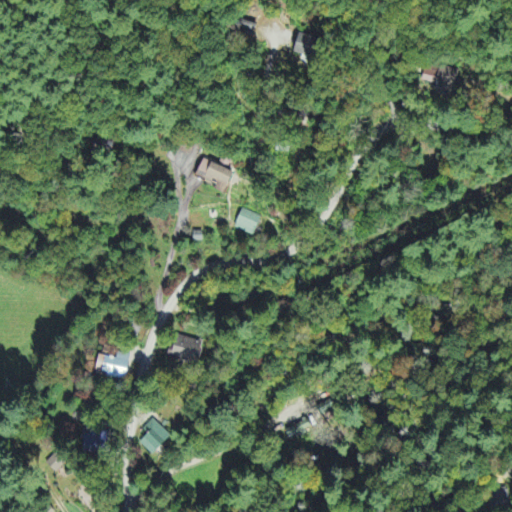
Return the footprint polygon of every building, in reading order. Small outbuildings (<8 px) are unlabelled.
[(315,61),(321,42),(301,35),(294,54),(315,61)] [(456,91),(460,73),(440,68),(438,75),(425,72),(422,83),(456,91)] [(197,180),(218,187),(216,192),(227,195),(234,172),(203,162),(197,180)] [(235,230),(254,238),(262,219),(243,211),(235,230)] [(170,359),(198,364),(203,342),(175,337),(170,359)] [(99,357),(97,377),(128,380),(131,356),(118,355),(118,359),(99,357)] [(143,432),(148,436),(140,445),(154,458),(172,438),(153,421),(143,432)] [(289,440),(311,434),(308,424),(286,430),(289,440)] [(85,458),(109,458),(110,431),(86,431),(85,458)] [(66,466),(56,455),(46,465),(56,475),(66,466)]
